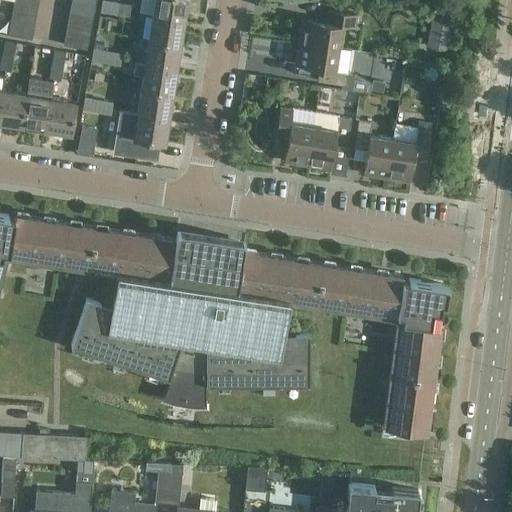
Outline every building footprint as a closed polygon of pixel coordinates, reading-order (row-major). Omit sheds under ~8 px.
[(35,16),(37,4),(14,0),(13,0),(11,11),(35,16)] [(92,14),(94,3),(78,0),(70,0),(69,10),(92,14)] [(114,13),(116,3),(102,0),(100,11),(114,13)] [(154,0),(152,15),(184,20),(187,0),(154,0)] [(116,3),(114,13),(128,16),(130,5),(116,3)] [(90,26),(92,14),(69,10),(67,21),(90,26)] [(354,27),(356,14),(328,10),(326,22),(302,19),(299,41),(338,48),(342,25),(354,27)] [(33,27),(35,16),(11,11),(9,23),(33,27)] [(181,44),(184,20),(152,15),(148,39),(181,44)] [(88,37),(90,26),(67,21),(65,33),(88,37)] [(31,38),(33,27),(9,23),(7,34),(31,38)] [(86,48),(88,37),(65,33),(62,44),(86,48)] [(177,69),(181,44),(148,39),(144,64),(177,69)] [(2,54),(13,56),(15,42),(5,40),(2,54)] [(351,50),(338,48),(299,41),(295,65),(319,69),(317,82),(343,86),(342,89),(369,94),(370,83),(347,72),(351,50)] [(51,63),(61,65),(64,51),(54,49),(51,63)] [(105,62),(107,51),(92,49),(90,59),(105,62)] [(107,51),(105,62),(119,65),(121,54),(107,51)] [(0,68),(10,70),(13,56),(2,54),(0,64),(0,68)] [(177,69),(144,64),(135,62),(133,74),(143,76),(141,88),(173,93),(177,69)] [(59,79),(61,65),(51,63),(48,77),(59,79)] [(45,128),(50,97),(53,81),(28,77),(26,93),(20,124),(45,128)] [(169,117),(173,93),(141,88),(137,112),(169,117)] [(0,121),(20,124),(26,93),(1,89),(0,94),(0,121)] [(50,97),(45,128),(70,132),(75,101),(50,97)] [(96,110),(98,100),(83,97),(81,108),(96,110)] [(98,100),(96,110),(110,113),(112,103),(98,100)] [(307,165),(315,113),(280,108),(276,136),(288,137),(284,162),(307,165)] [(165,143),(169,117),(137,112),(133,138),(165,143)] [(347,147),(351,119),(315,113),(307,165),(331,169),(334,145),(347,147)] [(369,135),(371,122),(359,120),(355,143),(368,145),(369,135)] [(393,139),(386,178),(410,182),(414,157),(426,159),(431,125),(419,122),(418,128),(395,125),(393,139)] [(393,139),(369,135),(368,145),(363,174),(386,178),(393,139)] [(9,251),(14,216),(8,215),(8,214),(0,212),(0,255),(0,256),(2,250),(9,251)] [(116,268),(169,276),(175,239),(175,238),(174,238),(95,225),(15,212),(14,216),(9,251),(46,257),(95,265),(116,268)] [(242,248),(243,243),(175,232),(174,238),(175,238),(175,239),(169,276),(116,268),(110,304),(182,328),(166,376),(167,377),(160,396),(163,397),(172,400),(175,401),(191,403),(204,403),(204,383),(205,383),(205,332),(283,331),(289,295),(236,287),(242,249),(242,248)] [(242,249),(236,287),(289,295),(396,312),(401,278),(402,274),(242,248),(242,249)] [(401,278),(396,312),(402,313),(401,319),(429,323),(432,309),(440,310),(443,290),(442,290),(444,283),(420,279),(408,277),(408,279),(401,278)] [(166,376),(182,328),(110,304),(86,296),(70,345),(166,376)] [(429,323),(401,319),(387,426),(420,431),(426,431),(440,324),(429,323)] [(308,332),(283,331),(205,332),(205,383),(308,382),(308,332)] [(19,455),(21,431),(0,429),(0,454),(1,454),(8,455),(14,455),(19,455)] [(35,456),(36,432),(21,431),(19,455),(35,456)] [(84,458),(85,434),(38,432),(36,432),(35,456),(84,458)] [(14,455),(8,455),(1,454),(0,471),(0,494),(11,495),(14,455)] [(178,502),(181,471),(182,463),(170,463),(169,470),(166,501),(178,502)] [(264,489),(266,465),(247,463),(244,487),(264,489)] [(166,501),(169,470),(158,469),(155,500),(166,501)] [(84,509),(87,481),(75,480),(73,508),(84,509)] [(390,493),(373,491),(374,484),(347,481),(344,511),(414,511),(416,502),(420,503),(421,495),(417,495),(417,489),(416,489),(412,489),(391,486),(390,493)] [(152,511),(153,504),(133,502),(134,490),(111,487),(107,511),(152,511)] [(210,510),(211,501),(198,500),(197,509),(177,507),(176,511),(221,511),(210,510)]
